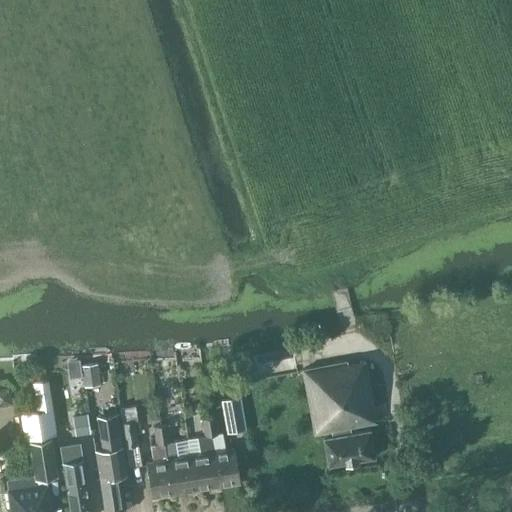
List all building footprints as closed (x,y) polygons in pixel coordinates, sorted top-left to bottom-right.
[(80,360),(69,362),(71,376),(82,374),(80,360)] [(348,364),(347,362),(303,370),(315,433),(331,430),(333,437),(324,438),(329,465),(375,457),(370,430),(351,434),(350,427),(376,422),(365,361),(348,364)] [(83,365),(86,387),(101,384),(97,363),(83,365)] [(25,439),(29,438),(30,442),(51,439),(51,435),(55,434),(47,380),(34,382),(39,410),(21,413),(25,439)] [(246,429),(240,396),(221,399),(227,432),(246,429)] [(135,406),(120,408),(122,422),(136,420),(137,420),(135,406)] [(72,416),(75,435),(90,433),(87,413),(72,416)] [(103,451),(120,449),(115,415),(98,417),(103,448),(103,451)] [(217,424),(216,416),(209,417),(203,418),(205,427),(217,424)] [(122,422),(125,446),(138,445),(140,444),(136,420),(122,422)] [(168,432),(167,424),(161,425),(154,426),(156,435),(168,432)] [(205,427),(206,435),(213,434),(219,433),(217,424),(205,427)] [(156,435),(157,443),(163,442),(170,441),(168,432),(156,435)] [(219,433),(213,434),(221,484),(240,481),(235,447),(225,449),(223,433),(219,433)] [(196,488),(221,484),(213,434),(206,436),(198,437),(200,453),(191,454),(196,488)] [(30,442),(37,484),(8,489),(11,511),(51,511),(46,477),(57,475),(51,439),(30,442)] [(191,454),(178,456),(176,440),(170,441),(164,442),(172,492),(196,488),(191,454)] [(91,511),(81,442),(60,445),(70,511),(91,511)] [(164,442),(157,443),(151,444),(153,460),(147,461),(152,495),(172,492),(164,442)] [(138,445),(125,446),(129,466),(141,464),(138,445)] [(124,476),(120,449),(103,451),(103,448),(96,449),(99,469),(105,511),(124,511),(119,476),(124,476)]
